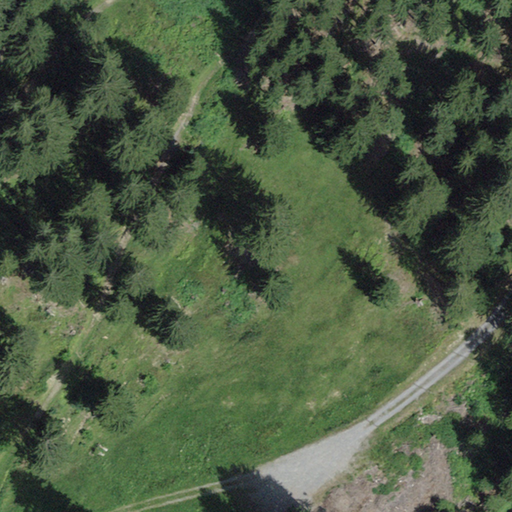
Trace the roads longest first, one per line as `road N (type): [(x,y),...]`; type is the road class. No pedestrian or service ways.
road 1 (track): [(511,312),(467,359),(285,468)]
road 2 (track): [(122,511),(285,468)]
